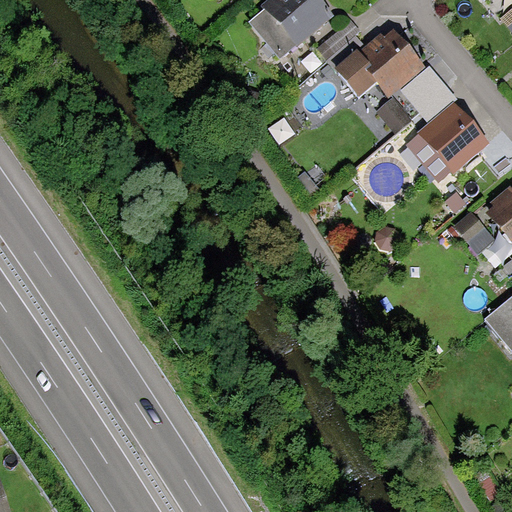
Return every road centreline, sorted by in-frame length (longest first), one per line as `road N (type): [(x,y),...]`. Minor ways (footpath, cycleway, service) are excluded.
road 1 (track): [(475,511),(270,172),(142,0)]
road 2 (motorway): [(207,511),(0,199)]
road 3 (motorway): [(0,303),(135,511)]
road 4 (residential): [(511,132),(408,0)]
